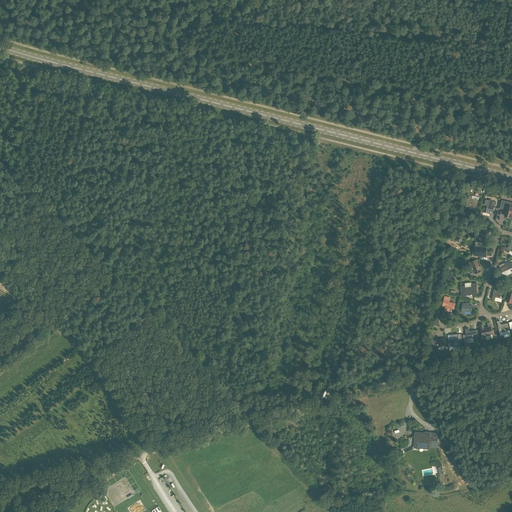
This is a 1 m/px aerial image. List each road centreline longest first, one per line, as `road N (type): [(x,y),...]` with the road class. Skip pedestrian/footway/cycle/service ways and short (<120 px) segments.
road 1 (unclassified): [(0,490),(511,352)]
road 2 (secondary): [(511,177),(0,46)]
road 3 (track): [(5,172),(257,421)]
